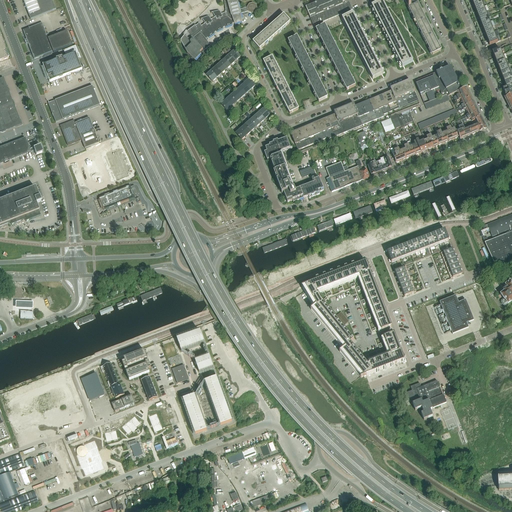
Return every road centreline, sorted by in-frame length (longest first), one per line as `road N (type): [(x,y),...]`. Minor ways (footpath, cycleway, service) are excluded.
road 1 (trunk): [(423,511),(341,447),(259,354),(199,253),(84,0)]
road 2 (trunk): [(74,0),(173,223),(233,333),(312,433),(405,511)]
road 3 (secondary): [(232,244),(511,138)]
road 4 (unclassified): [(321,459),(304,469),(267,423),(75,496)]
road 5 (trunk): [(64,0),(147,187),(179,239)]
road 6 (trunk): [(192,234),(176,180),(92,0)]
road 7 (unclassified): [(71,207),(0,7)]
road 8 (secondary): [(511,132),(328,207)]
road 9 (secondary): [(209,296),(264,379),(319,441)]
road 10 (secondary): [(328,432),(274,371),(220,288)]
road 11 (residential): [(494,132),(331,198)]
road 12 (residential): [(331,198),(278,210),(257,152),(283,124)]
road 13 (residential): [(509,126),(458,0)]
road 14 (residential): [(283,124),(242,42),(271,11)]
road 15 (secondary): [(328,207),(208,242)]
